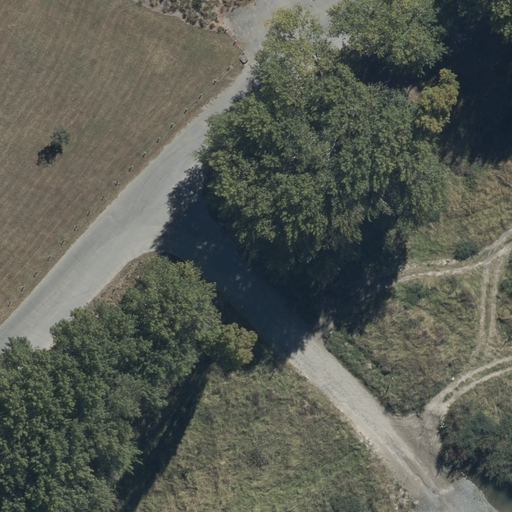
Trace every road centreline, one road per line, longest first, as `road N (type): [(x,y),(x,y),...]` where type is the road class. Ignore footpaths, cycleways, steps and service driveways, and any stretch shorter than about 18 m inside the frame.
road 1 (unclassified): [(0,363),(222,115),(384,0)]
road 2 (unknown): [(176,166),(392,336),(500,447)]
